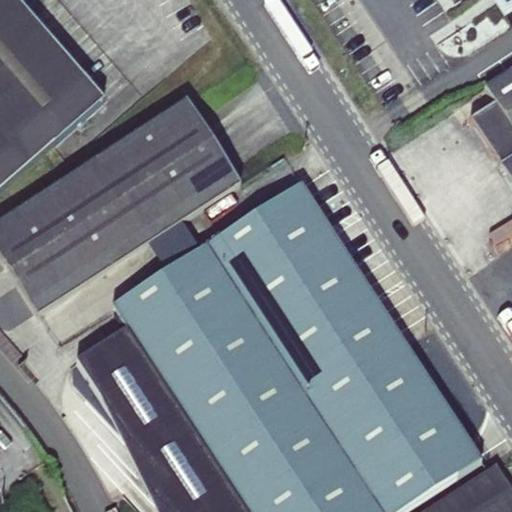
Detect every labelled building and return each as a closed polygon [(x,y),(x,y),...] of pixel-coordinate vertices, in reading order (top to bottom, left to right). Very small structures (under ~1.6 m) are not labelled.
[(9,0),(0,0),(0,195),(103,105),(9,0)] [(511,0),(490,0),(503,18),(511,11),(511,0)] [(511,72),(484,91),(495,107),(468,123),(511,189),(511,72)] [(185,105),(0,225),(0,263),(37,320),(239,189),(185,105)] [(299,187),(112,309),(126,332),(78,363),(149,511),(405,511),(479,463),(299,187)] [(511,511),(511,493),(495,468),(428,511),(511,511)]
